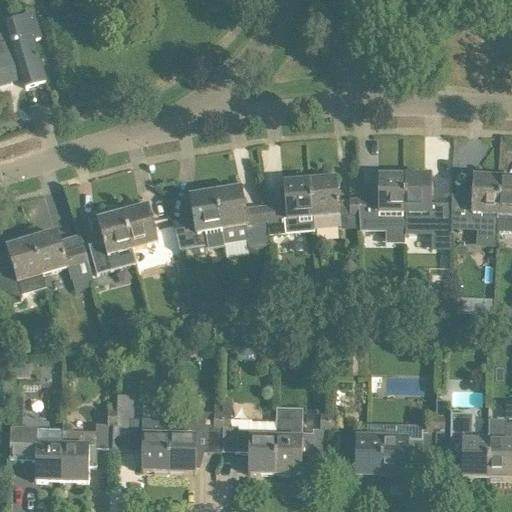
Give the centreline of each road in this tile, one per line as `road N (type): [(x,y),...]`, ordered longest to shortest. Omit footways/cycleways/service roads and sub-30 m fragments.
road 1 (residential): [(154,132),(358,105)]
road 2 (residential): [(154,132),(197,105),(296,0)]
road 3 (residential): [(0,177),(154,132)]
road 4 (residential): [(358,105),(511,110)]
